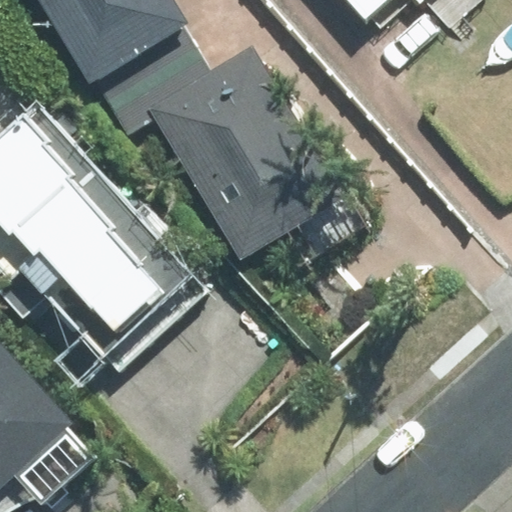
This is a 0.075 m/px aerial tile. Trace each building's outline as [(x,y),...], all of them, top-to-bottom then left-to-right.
[(188,0),(47,0),(97,83),(201,21),(188,0)] [(351,0),(373,24),(401,0),(351,0)] [(154,112),(247,264),(352,201),(260,49),(154,112)] [(0,138),(0,269),(40,314),(54,301),(120,375),(215,289),(46,102),(3,141),(0,138)] [(0,505),(27,482),(49,505),(100,459),(73,430),(84,420),(13,342),(0,353),(0,505)]
